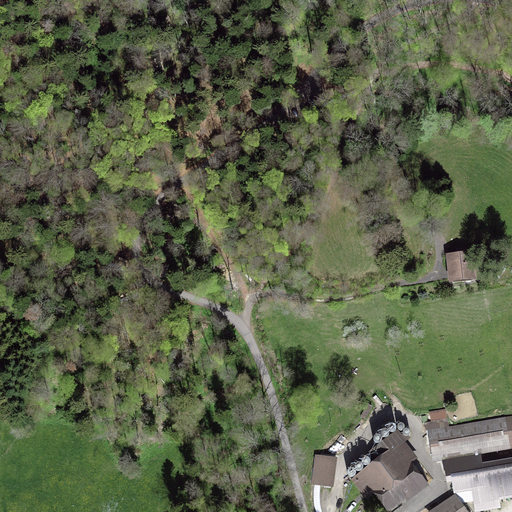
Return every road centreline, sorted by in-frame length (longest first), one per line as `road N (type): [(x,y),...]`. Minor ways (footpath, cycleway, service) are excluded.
road 1 (unclassified): [(303,511),(266,377),(242,327),(149,281),(137,234),(161,196),(284,113),(358,30),(428,0)]
road 2 (track): [(511,76),(413,64),(284,113)]
road 3 (track): [(260,291),(338,298),(439,278)]
